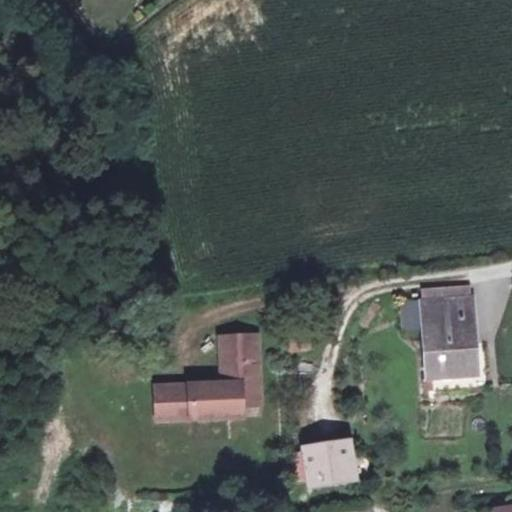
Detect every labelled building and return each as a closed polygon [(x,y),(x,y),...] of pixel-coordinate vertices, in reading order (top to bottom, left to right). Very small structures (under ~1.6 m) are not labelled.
[(470,294),(469,281),(424,284),(425,298),(470,294)] [(479,370),(473,294),(470,294),(425,298),(422,298),(428,374),(479,370)] [(258,381),(256,333),(219,335),(223,382),(154,385),(155,417),(241,414),(240,381),(258,381)] [(259,413),(258,381),(240,381),(241,414),(259,413)] [(353,474),(349,442),(305,449),(310,476),(311,480),(353,474)] [(310,476),(305,449),(291,451),(296,478),(310,476)] [(128,502),(127,511),(176,511),(176,502),(128,502)]
